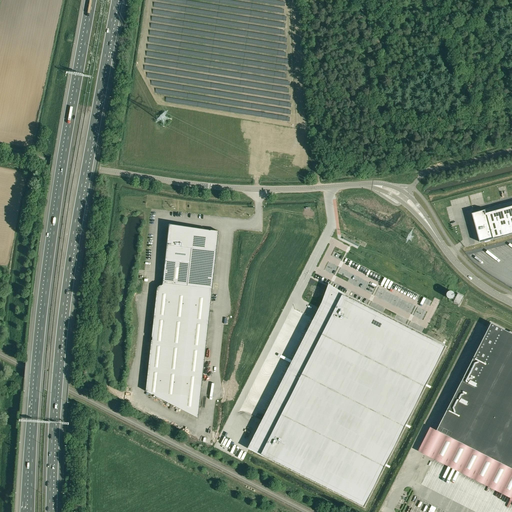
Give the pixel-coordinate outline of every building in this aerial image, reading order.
[(511,201),(486,208),(473,212),(481,243),(484,242),(485,243),(490,242),(490,241),(511,234),(511,201)] [(209,231),(209,230),(170,225),(163,284),(163,285),(161,286),(158,288),(152,338),(153,338),(153,341),(152,340),(146,392),(153,395),(154,395),(155,395),(154,396),(198,418),(219,232),(211,231),(209,231)] [(322,303),(248,448),(263,456),(264,456),(363,507),(445,347),(345,296),(346,295),(336,289),(335,291),(330,288),(325,298),(324,297),(322,303)] [(456,297),(454,296),(454,295),(454,294),(454,293),(453,293),(453,292),(452,292),(451,292),(451,291),(450,291),(450,292),(449,292),(448,292),(447,293),(447,294),(446,295),(446,296),(447,296),(447,297),(447,298),(448,298),(448,299),(449,299),(450,299),(451,299),(452,299),(454,300),(453,302),(459,305),(464,296),(458,293),(456,297)] [(511,334),(491,324),(425,453),(511,497),(511,334)]
